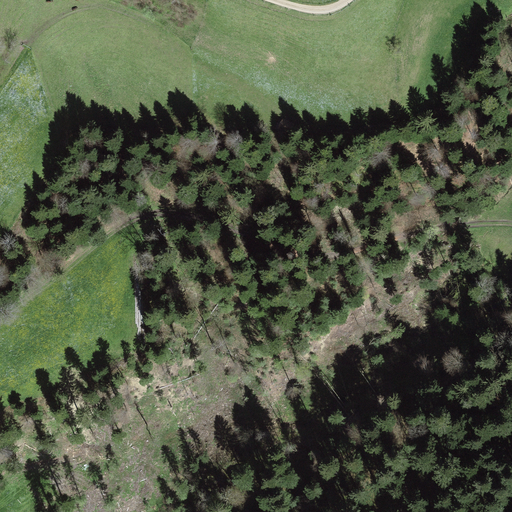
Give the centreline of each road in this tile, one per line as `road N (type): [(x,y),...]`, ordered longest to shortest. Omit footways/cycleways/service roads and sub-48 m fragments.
road 1 (track): [(0,314),(123,225),(153,213),(205,218),(307,254),(462,220),(511,220)]
road 2 (track): [(511,329),(454,378),(429,415),(400,511)]
road 3 (track): [(0,87),(48,25),(87,7)]
